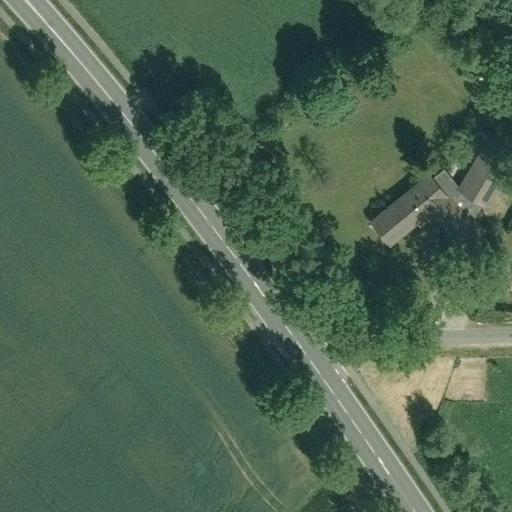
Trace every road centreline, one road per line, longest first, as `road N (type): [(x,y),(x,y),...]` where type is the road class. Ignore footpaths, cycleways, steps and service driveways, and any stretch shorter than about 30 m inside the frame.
road 1 (primary): [(28,0),(299,345)]
road 2 (residential): [(299,345),(511,339)]
road 3 (primary): [(299,345),(414,511)]
